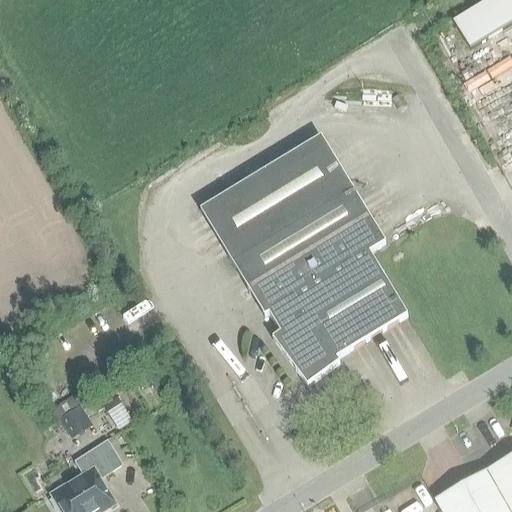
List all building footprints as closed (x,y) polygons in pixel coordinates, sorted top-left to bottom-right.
[(511,0),(487,0),(448,23),(467,57),(511,31),(511,0)] [(319,141),(198,214),(264,320),(268,317),(280,336),(272,342),(307,389),(339,366),(336,361),(407,319),(369,255),(383,246),(319,141)] [(202,206),(250,181),(246,173),(197,198),(202,206)] [(80,409),(79,410),(58,423),(71,443),(93,428),(80,409)] [(106,445),(75,465),(83,479),(51,498),(59,511),(105,511),(113,507),(98,482),(121,468),(106,445)] [(475,480),(434,504),(438,511),(511,511),(511,459),(493,470),(475,480)]
